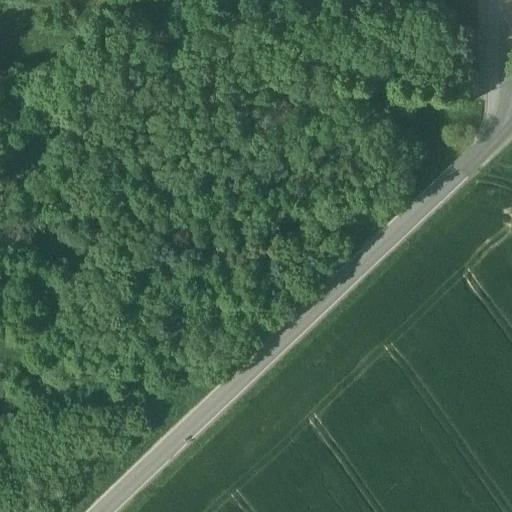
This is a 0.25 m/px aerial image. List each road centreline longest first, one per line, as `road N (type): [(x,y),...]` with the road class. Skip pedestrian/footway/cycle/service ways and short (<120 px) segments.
road 1 (unclassified): [(101,511),(505,127)]
road 2 (residential): [(511,5),(503,37),(505,127)]
